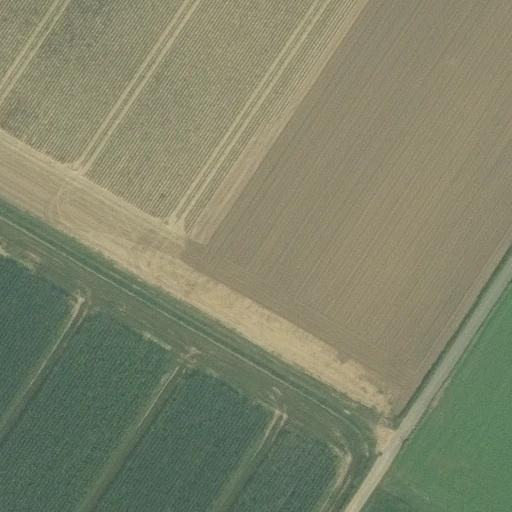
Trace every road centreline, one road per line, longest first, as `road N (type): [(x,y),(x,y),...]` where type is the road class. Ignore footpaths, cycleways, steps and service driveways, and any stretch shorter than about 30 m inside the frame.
road 1 (track): [(0,208),(398,439)]
road 2 (residential): [(511,265),(351,511)]
